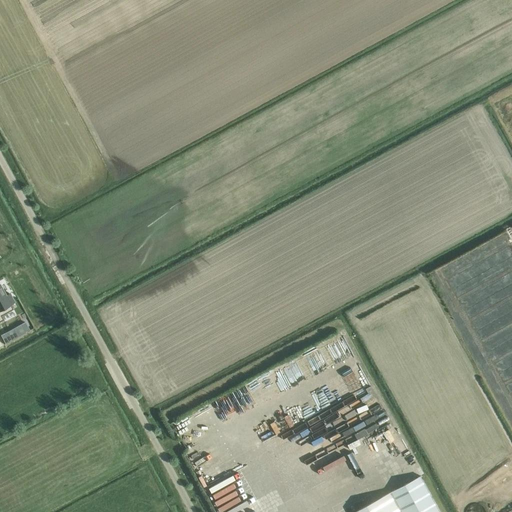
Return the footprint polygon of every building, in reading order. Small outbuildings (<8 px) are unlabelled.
[(2,284),(0,284),(0,315),(3,314),(1,310),(17,302),(12,293),(8,295),(2,284)] [(1,336),(6,344),(30,331),(25,323),(1,336)] [(441,511),(421,475),(390,492),(401,511),(441,511)] [(401,511),(390,492),(354,511),(401,511)] [(485,511),(486,510),(485,508),(484,507),(483,505),(481,504),(479,503),(475,503),(472,504),(469,506),(467,509),(466,511),(485,511)]
